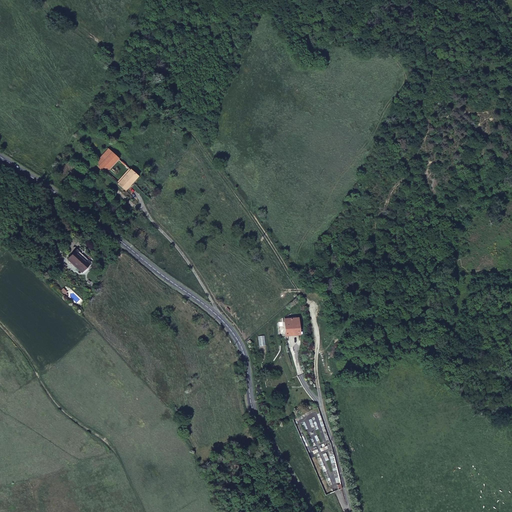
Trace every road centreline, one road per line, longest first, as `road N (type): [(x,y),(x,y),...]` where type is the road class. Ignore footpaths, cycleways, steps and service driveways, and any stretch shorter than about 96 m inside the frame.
road 1 (secondary): [(309,511),(258,429),(239,343),(224,324),(0,157)]
road 2 (unclassified): [(349,511),(319,406),(308,302)]
